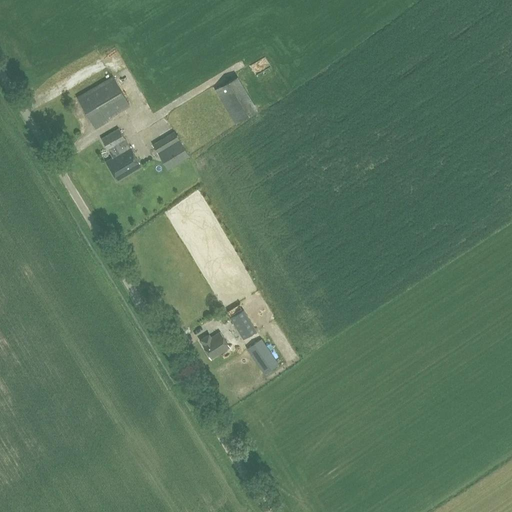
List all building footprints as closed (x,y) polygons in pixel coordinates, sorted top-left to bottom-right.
[(98,62),(88,68),(93,76),(102,70),(98,62)] [(214,89),(234,123),(257,109),(237,75),(214,89)] [(77,97),(95,128),(108,121),(106,119),(130,105),(113,76),(77,97)] [(106,161),(117,180),(141,166),(119,128),(101,138),(113,157),(106,161)] [(152,144),(167,169),(189,156),(173,131),(152,144)] [(229,318),(242,339),(255,331),(243,310),(229,318)] [(201,343),(211,359),(230,347),(220,332),(211,337),(209,334),(200,339),(202,343),(201,343)] [(246,348),(263,374),(278,364),(260,338),(246,348)]
